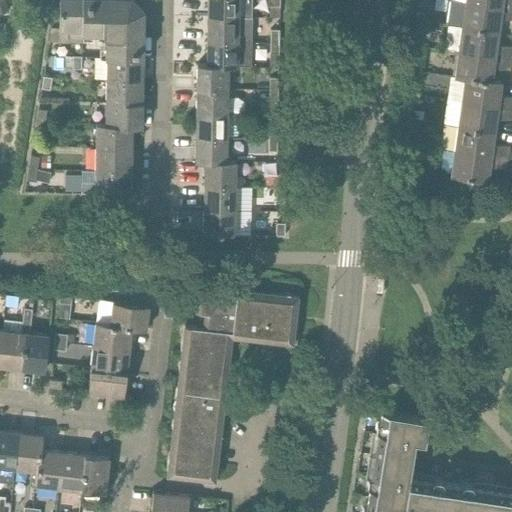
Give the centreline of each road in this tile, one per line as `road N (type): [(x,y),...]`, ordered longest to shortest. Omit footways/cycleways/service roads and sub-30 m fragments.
road 1 (tertiary): [(321,511),(360,173),(364,0)]
road 2 (residential): [(149,425),(165,308),(161,0)]
road 3 (residential): [(149,425),(43,413),(19,393),(0,391)]
